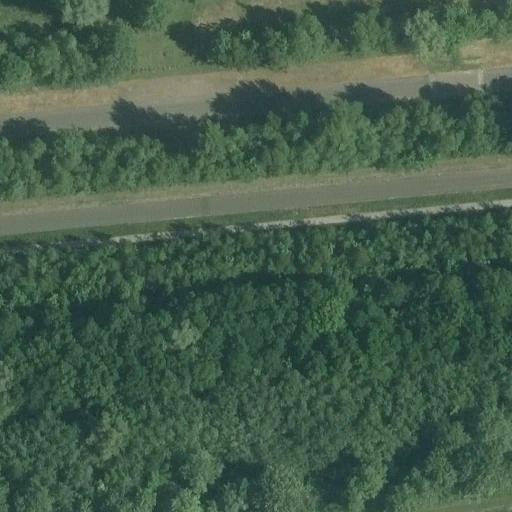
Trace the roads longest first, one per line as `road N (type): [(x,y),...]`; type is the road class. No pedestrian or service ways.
road 1 (unclassified): [(0,228),(511,179)]
road 2 (unclassified): [(511,82),(0,129)]
